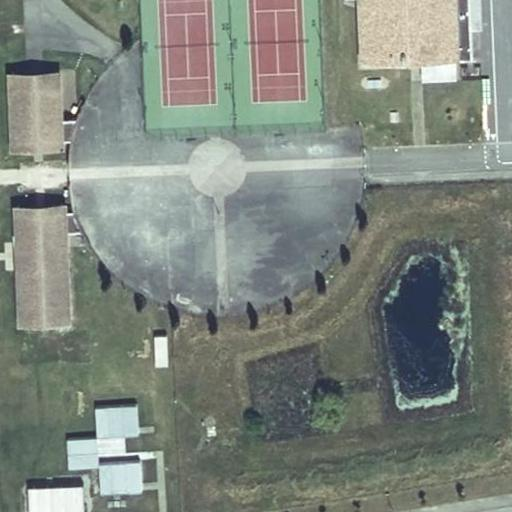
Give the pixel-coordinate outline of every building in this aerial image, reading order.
[(363,0),(366,62),(412,61),(412,52),(425,52),(425,60),(474,58),(472,0),(363,0)] [(412,52),(412,61),(425,60),(425,52),(412,52)] [(15,65),(15,80),(60,79),(60,64),(15,65)] [(15,80),(16,134),(34,134),(34,130),(37,130),(37,134),(61,134),(73,133),(80,113),(61,113),(60,79),(15,80)] [(34,134),(16,134),(16,142),(61,141),(61,134),(37,134),(37,130),(34,130),(34,134)] [(63,197),(17,198),(17,206),(36,205),(36,209),(39,209),(39,205),(63,205),(63,197)] [(36,205),(17,206),(19,318),(65,317),(63,226),(82,226),(75,205),(63,205),(39,205),(39,209),(36,209),(36,205)] [(83,352),(82,322),(19,323),(19,353),(83,352)] [(156,363),(169,362),(167,333),(154,334),(156,363)] [(140,432),(139,401),(97,404),(99,434),(140,432)] [(101,460),(99,434),(69,436),(71,465),(101,463),(101,460)] [(144,488),(142,458),(101,460),(101,463),(103,490),(144,488)] [(75,511),(86,511),(84,479),(29,482),(30,511),(75,511)] [(126,509),(125,495),(104,496),(105,510),(126,509)]
